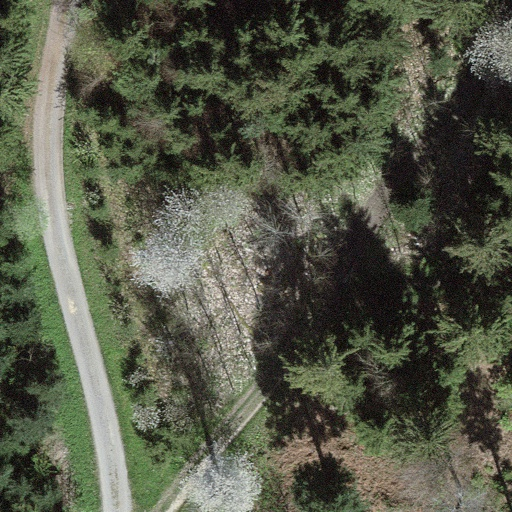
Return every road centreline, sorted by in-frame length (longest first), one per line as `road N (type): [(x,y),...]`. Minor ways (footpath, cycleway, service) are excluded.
road 1 (track): [(511,9),(477,84),(349,262),(322,334),(277,391),(209,446),(158,511)]
road 2 (track): [(73,0),(48,118),(47,187),(117,511)]
